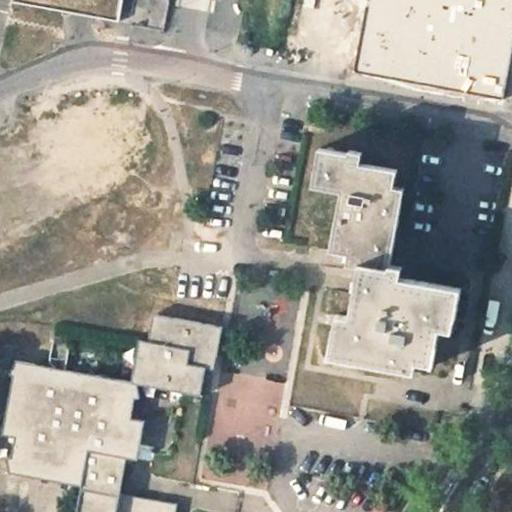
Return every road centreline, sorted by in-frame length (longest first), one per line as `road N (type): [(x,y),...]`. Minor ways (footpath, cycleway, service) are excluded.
road 1 (residential): [(511,123),(118,57),(70,59),(0,88)]
road 2 (unclassified): [(444,511),(511,399)]
road 3 (unknown): [(465,115),(447,239)]
